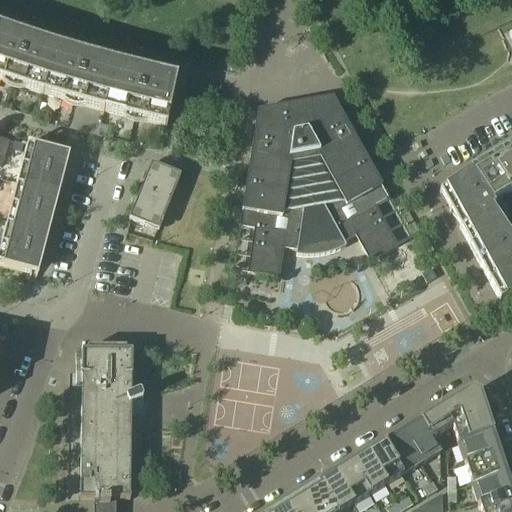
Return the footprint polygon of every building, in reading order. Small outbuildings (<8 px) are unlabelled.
[(0,82),(3,84),(21,89),(63,103),(81,108),(124,119),(142,123),(165,129),(176,81),(136,72),(94,61),(77,56),(35,43),(18,38),(0,30),(0,82)] [(324,102),(304,105),(292,108),(279,110),(259,113),(256,114),(238,229),(253,231),(246,276),(278,281),(281,260),(282,251),(295,253),(295,258),(307,259),(318,258),(334,254),(345,249),(342,245),(354,239),(358,246),(368,265),(397,249),(375,210),(388,202),(331,101),(324,102)] [(43,255),(58,198),(63,178),(68,157),(26,145),(0,244),(0,267),(30,275),(37,277),(43,255)] [(511,147),(501,154),(511,169),(511,147)] [(511,193),(511,169),(501,154),(486,163),(508,196),(511,193)] [(508,196),(486,163),(468,173),(491,206),(508,196)] [(128,221),(143,227),(157,233),(179,177),(150,165),(128,221)] [(511,295),(511,243),(490,211),(493,209),(491,206),(468,173),(438,193),(458,229),(499,303),(511,295)] [(500,214),(495,218),(500,226),(505,222),(500,214)] [(420,276),(425,286),(435,280),(430,271),(427,273),(420,276)] [(233,310),(222,308),(221,319),(231,320),(233,310)] [(131,354),(124,354),(125,350),(86,350),(86,354),(80,353),(78,501),(92,502),(115,502),(128,502),(130,407),(141,403),(139,395),(130,398),(131,354)] [(484,417),(477,397),(470,394),(445,409),(455,426),(484,417)] [(455,426),(445,409),(419,425),(430,443),(451,431),(450,428),(455,426)] [(484,417),(455,426),(450,428),(451,431),(456,446),(490,435),(484,417)] [(438,455),(430,443),(419,425),(401,436),(419,467),(438,455)] [(497,456),(490,435),(456,446),(463,467),(497,456)] [(419,467),(401,436),(382,448),(401,478),(419,467)] [(401,478),(382,448),(366,458),(384,488),(401,478)] [(504,477),(497,456),(463,467),(470,488),(504,477)] [(384,488),(366,458),(350,468),(368,498),(384,488)] [(368,498),(350,468),(333,478),(352,508),(368,498)] [(510,497),(504,477),(470,488),(477,508),(510,497)] [(345,511),(352,508),(333,478),(317,488),(331,511),(345,511)] [(445,481),(446,493),(454,493),(454,481),(445,481)] [(425,499),(435,493),(431,486),(420,492),(425,499)] [(331,511),(317,488),(300,498),(309,511),(331,511)] [(454,505),(454,493),(446,493),(446,505),(454,505)] [(430,511),(441,506),(440,497),(427,505),(430,511)] [(511,511),(511,501),(510,497),(477,508),(477,511),(511,511)] [(309,511),(300,498),(284,508),(286,511),(309,511)] [(399,511),(403,511),(411,508),(407,501),(396,507),(399,511)] [(114,511),(115,502),(92,502),(92,511),(114,511)]
